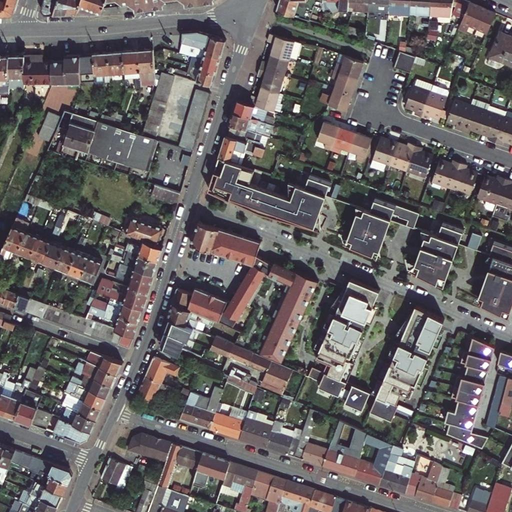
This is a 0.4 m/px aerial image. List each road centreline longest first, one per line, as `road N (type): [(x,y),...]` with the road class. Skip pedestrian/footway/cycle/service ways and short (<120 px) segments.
road 1 (residential): [(189,207),(345,260),(511,341)]
road 2 (residential): [(423,511),(115,413)]
road 3 (residential): [(253,13),(23,29)]
road 4 (tertiary): [(253,13),(189,207)]
road 5 (residential): [(511,161),(385,115),(373,95),(383,61)]
road 6 (tertiary): [(189,207),(138,361)]
road 7 (residential): [(138,361),(11,315)]
